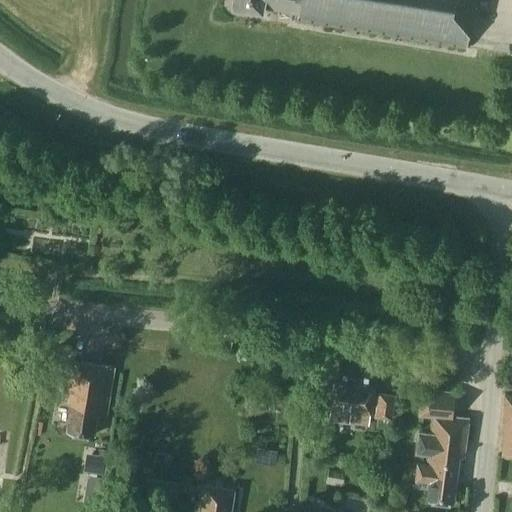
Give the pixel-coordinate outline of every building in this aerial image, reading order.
[(476,0),(236,0),(236,4),(264,9),(265,4),(297,9),(295,19),(468,47),(476,0)] [(378,361),(338,356),(329,418),(369,423),(370,415),(392,418),(395,394),(379,392),(379,394),(373,393),(378,361)] [(114,366),(69,359),(64,386),(69,387),(67,402),(71,403),(67,430),(94,434),(97,414),(106,415),(114,366)] [(457,391),(424,386),(420,413),(433,415),(432,430),(417,429),(415,453),(429,454),(428,463),(418,462),(416,478),(431,480),(428,500),(454,503),(460,455),(465,456),(469,418),(453,415),(457,391)] [(511,394),(504,394),(501,430),(504,431),(502,454),(511,455),(511,394)] [(109,449),(99,448),(98,454),(86,452),(83,470),(105,474),(109,449)] [(89,498),(107,498),(108,474),(90,474),(89,498)] [(179,488),(146,482),(143,500),(141,500),(139,511),(142,511),(149,511),(153,494),(177,499),(179,488)] [(231,511),(236,488),(201,482),(196,511),(231,511)]
